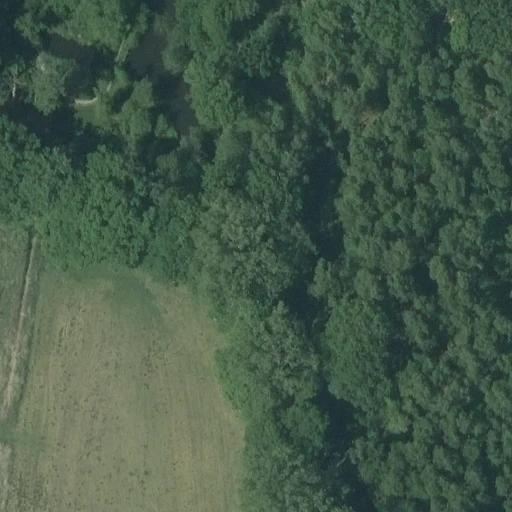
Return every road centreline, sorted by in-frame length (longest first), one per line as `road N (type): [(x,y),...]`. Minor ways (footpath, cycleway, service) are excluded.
road 1 (track): [(467,511),(437,483),(376,342),(326,325)]
road 2 (track): [(0,49),(24,58),(74,105),(92,104),(105,91),(136,0)]
